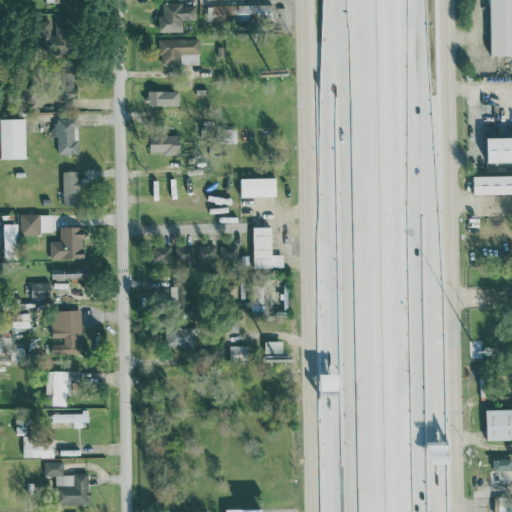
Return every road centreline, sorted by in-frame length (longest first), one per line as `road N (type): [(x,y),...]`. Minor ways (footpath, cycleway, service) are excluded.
road 1 (motorway): [(396,511),(380,0)]
road 2 (motorway): [(364,0),(376,511)]
road 3 (primary): [(455,511),(445,0)]
road 4 (residential): [(113,0),(123,511)]
road 5 (primary): [(305,0),(310,511)]
road 6 (motorway): [(350,0),(336,386)]
road 7 (motorway): [(432,310),(418,0)]
road 8 (motorway): [(336,386),(336,511)]
